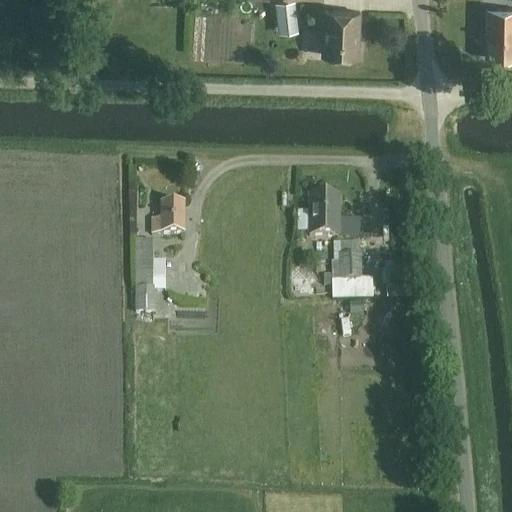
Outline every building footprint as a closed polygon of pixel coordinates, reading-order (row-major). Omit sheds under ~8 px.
[(284,0),(274,1),(276,31),(295,29),(291,0),(284,0)] [(511,9),(497,10),(497,26),(485,26),(484,59),(511,59),(511,9)] [(323,11),(321,56),(357,58),(359,13),(323,11)] [(338,237),(338,197),(309,197),(309,237),(338,237)] [(307,229),(306,203),(296,204),(297,229),(307,229)] [(151,236),(184,236),(183,205),(160,205),(160,220),(151,220),(151,236)] [(152,242),(135,242),(135,316),(157,316),(157,290),(152,290),(152,242)] [(339,255),(339,256),(339,263),(331,263),(333,298),(361,297),(358,243),(342,244),(342,255),(339,255)] [(351,334),(349,311),(339,312),(340,335),(351,334)]
